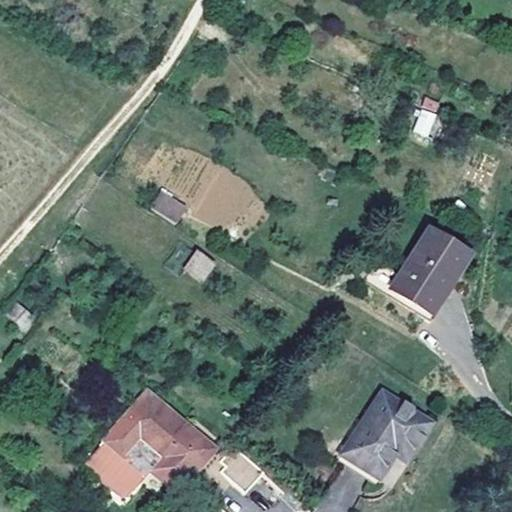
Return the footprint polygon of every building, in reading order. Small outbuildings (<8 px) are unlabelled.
[(438,105),(425,99),(421,106),(434,112),(438,105)] [(428,137),(436,114),(420,108),(412,131),(428,137)] [(160,192),(149,208),(174,224),(184,208),(160,192)] [(398,275),(375,261),(362,281),(386,296),(389,291),(426,315),(446,283),(448,285),(464,257),(426,232),(398,275)] [(212,263),(196,253),(184,272),(200,281),(212,263)] [(389,291),(386,296),(428,322),(451,287),(448,285),(446,283),(426,315),(389,291)] [(14,302),(5,318),(26,331),(35,316),(14,302)] [(213,450),(147,391),(82,465),(120,497),(127,497),(150,471),(175,492),(184,480),(186,481),(213,450)] [(428,426),(380,393),(339,454),(377,479),(392,456),(404,438),(415,445),(428,426)] [(415,445),(404,438),(392,456),(404,462),(415,445)] [(233,445),(220,459),(226,465),(221,471),(244,493),(264,473),(233,445)] [(218,454),(213,450),(186,481),(191,486),(218,454)] [(339,454),(336,460),(374,484),(377,479),(339,454)] [(325,497),(349,510),(364,479),(340,467),(325,497)]
